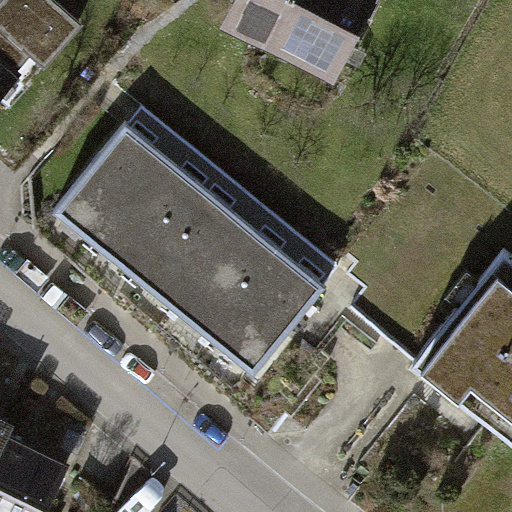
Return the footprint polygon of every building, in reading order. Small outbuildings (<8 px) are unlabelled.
[(0,0),(0,76),(23,51),(34,61),(71,20),(48,0),(0,0)] [(231,0),(221,21),(269,45),(276,30),(338,61),(368,0),(231,0)] [(137,102),(121,122),(162,155),(200,185),(240,216),(280,248),(321,281),(337,261),(137,102)] [(53,207),(94,239),(162,155),(121,122),(53,207)] [(94,239),(132,269),(200,185),(162,155),(94,239)] [(132,269),(172,301),(240,216),(200,185),(132,269)] [(172,301),(212,333),(280,248),(240,216),(172,301)] [(321,281),(280,248),(212,333),(253,365),(321,281)] [(511,255),(502,248),(415,356),(511,433),(511,255)] [(9,438),(1,435),(0,436),(0,511),(40,511),(63,465),(9,438)]
